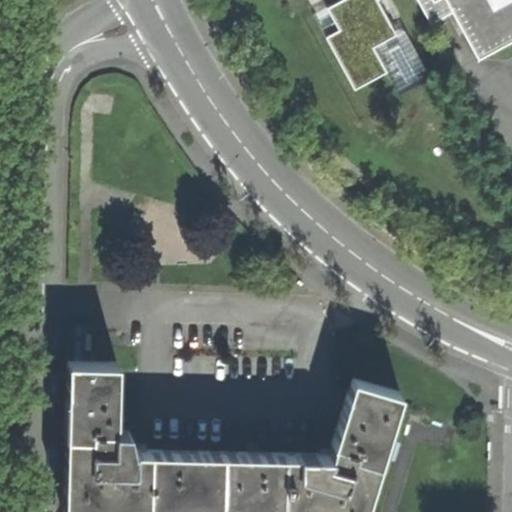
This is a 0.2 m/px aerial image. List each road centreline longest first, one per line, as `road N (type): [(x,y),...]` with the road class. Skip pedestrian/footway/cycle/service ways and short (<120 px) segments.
road 1 (secondary): [(511,345),(411,295),(325,230),(257,163),(171,36)]
road 2 (residential): [(37,511),(52,89)]
road 3 (residential): [(52,89),(79,60),(171,36)]
road 4 (residential): [(52,89),(64,42),(135,0)]
